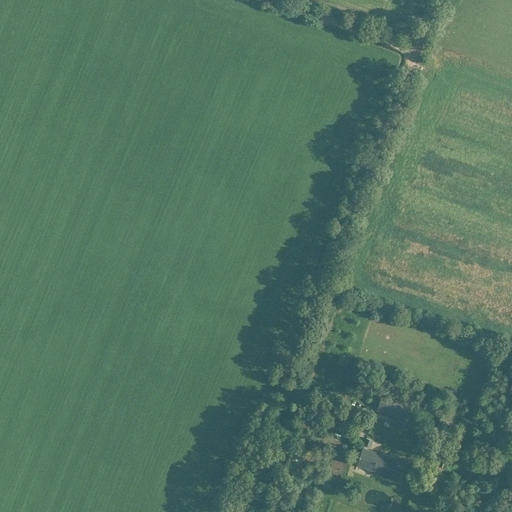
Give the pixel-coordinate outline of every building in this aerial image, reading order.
[(378,388),(373,402),(379,404),(377,410),(397,417),(394,425),(405,429),(415,399),(384,389),(384,390),(378,388)] [(441,412),(438,421),(459,429),(462,419),(441,412)] [(366,438),(364,445),(371,447),(373,441),(366,438)] [(373,473),(400,482),(407,461),(380,452),(380,454),(363,448),(357,465),(374,471),(373,473)] [(337,459),(333,471),(348,476),(351,463),(337,459)]
